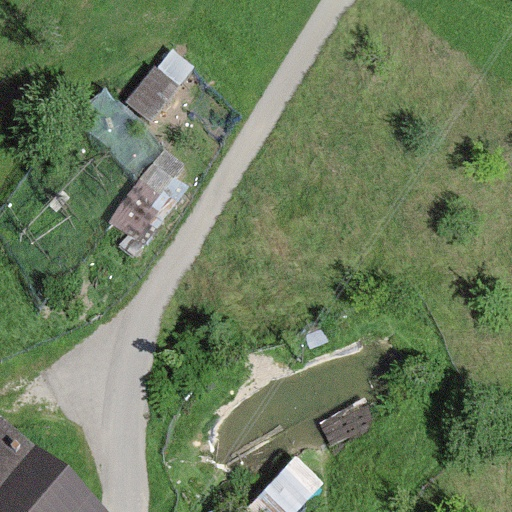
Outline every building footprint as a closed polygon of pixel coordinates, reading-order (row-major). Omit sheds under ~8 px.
[(180,35),(136,90),(162,110),(205,55),(180,35)] [(99,111),(139,165),(173,139),(132,86),(99,111)] [(152,231),(202,156),(170,135),(121,210),(152,231)] [(280,511),(291,511),(332,470),(304,444),(258,491),(280,511)] [(0,511),(72,511),(0,450),(0,511)]
